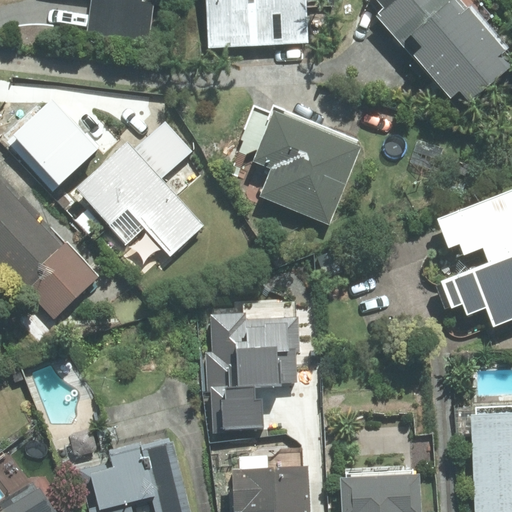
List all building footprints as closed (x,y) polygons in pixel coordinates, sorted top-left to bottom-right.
[(90,0),(85,38),(147,46),(153,5),(136,3),(136,0),(90,0)] [(200,0),(203,50),(302,45),(299,0),(200,0)] [(508,67),(446,0),(366,0),(379,13),(368,24),(443,105),(450,97),(462,109),(508,67)] [(355,148),(266,115),(246,167),(264,174),(254,201),(325,227),(355,148)] [(132,152),(156,181),(188,154),(163,125),(132,152)] [(199,228),(120,148),(70,196),(103,229),(119,214),(165,261),(199,228)] [(56,251),(0,195),(0,269),(52,321),(92,282),(58,248),(56,251)] [(481,270),(432,289),(442,314),(454,310),(458,321),(477,314),(485,333),(511,322),(511,196),(429,228),(440,254),(450,250),(454,262),(475,254),(481,270)] [(511,511),(511,416),(463,419),(468,511),(511,511)] [(182,511),(165,447),(73,472),(83,511),(182,511)] [(301,511),(299,472),(221,478),(223,511),(301,511)] [(411,511),(411,480),(333,484),(334,511),(411,511)] [(44,511),(32,493),(1,511),(44,511)]
